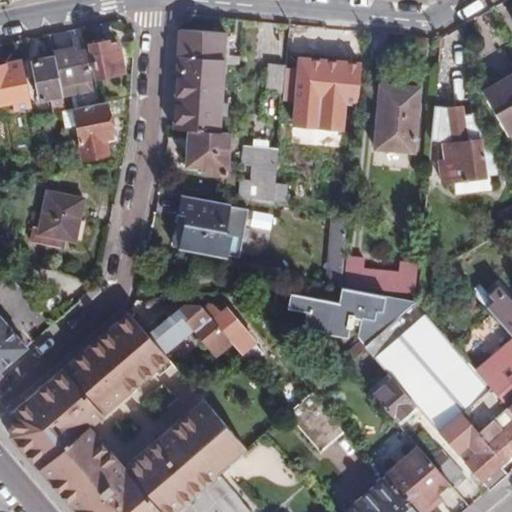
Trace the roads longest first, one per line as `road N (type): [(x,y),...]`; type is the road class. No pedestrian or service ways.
road 1 (residential): [(0,392),(113,292),(141,119),(149,0)]
road 2 (residential): [(456,0),(433,13),(287,0)]
